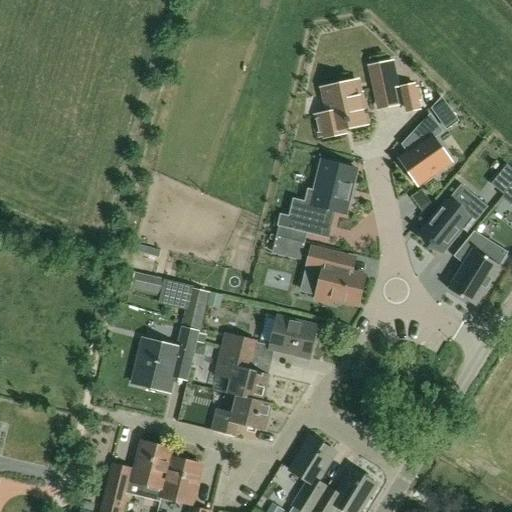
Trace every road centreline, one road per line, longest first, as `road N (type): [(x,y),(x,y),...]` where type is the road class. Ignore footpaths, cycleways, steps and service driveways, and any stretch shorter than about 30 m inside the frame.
road 1 (track): [(117,271),(61,511)]
road 2 (tertiary): [(406,473),(486,343)]
road 3 (residential): [(253,453),(114,415)]
road 4 (residential): [(372,158),(397,292)]
